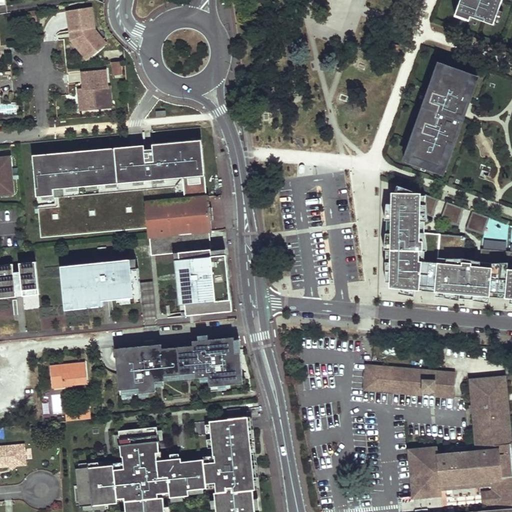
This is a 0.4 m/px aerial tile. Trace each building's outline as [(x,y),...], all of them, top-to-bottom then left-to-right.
[(460,0),(456,12),(493,26),(502,0),(460,0)] [(95,30),(91,8),(67,12),(70,31),(74,31),(75,37),(91,57),(106,44),(95,30)] [(75,37),(74,31),(70,31),(71,40),(87,60),(91,57),(75,37)] [(111,74),(120,74),(120,61),(112,61),(111,74)] [(477,76),(440,63),(435,78),(440,79),(436,90),(431,89),(426,102),(431,104),(429,109),(424,107),(417,128),(422,129),(419,137),(414,135),(409,150),(414,152),(410,163),(437,173),(442,162),(446,163),(452,148),(447,146),(449,141),(453,143),(461,121),(468,101),(464,99),(467,89),(472,91),(477,76)] [(106,70),(82,72),(84,89),(79,89),(79,95),(82,95),(84,96),(85,99),(79,100),(80,110),(102,108),(101,98),(104,98),(103,88),(108,87),(106,70)] [(435,78),(433,77),(429,88),(431,89),(436,90),(440,79),(435,78)] [(112,107),(110,86),(108,87),(103,88),(104,98),(101,98),(102,108),(112,107)] [(461,121),(463,121),(474,92),(472,91),(467,89),(464,99),(468,101),(461,121)] [(417,128),(415,127),(413,134),(414,135),(419,137),(422,129),(417,128)] [(33,155),(37,197),(54,195),(54,197),(64,196),(63,188),(183,177),(184,197),(206,195),(201,140),(33,155)] [(408,150),(404,161),(410,163),(414,152),(409,150),(408,150)] [(10,157),(0,158),(0,194),(14,193),(10,157)] [(437,173),(443,175),(447,164),(446,163),(442,162),(437,173)] [(421,192),(392,193),(391,288),(421,291),(422,286),(437,287),(436,292),(491,297),(492,292),(507,294),(507,298),(511,298),(511,251),(481,248),(479,261),(463,258),(465,236),(424,232),(420,232),(423,220),(427,221),(428,214),(434,217),(438,199),(421,192)] [(209,197),(146,202),(150,238),(211,232),(213,231),(209,197)] [(447,202),(440,219),(458,225),(464,208),(447,202)] [(490,217),(472,211),(466,228),(483,235),(490,217)] [(211,232),(150,238),(152,255),(181,253),(187,316),(196,315),(196,314),(217,312),(217,313),(233,311),(227,249),(213,251),(211,232)] [(35,262),(19,263),(21,291),(38,289),(35,262)] [(21,291),(19,263),(12,264),(15,291),(21,291)] [(12,264),(0,265),(0,292),(15,291),(12,264)] [(132,268),(70,275),(71,284),(64,285),(65,304),(103,300),(122,298),(142,296),(140,277),(133,278),(132,268)] [(65,304),(66,310),(104,306),(103,300),(65,304)] [(242,362),(239,337),(234,338),(234,337),(193,341),(193,343),(162,346),(162,344),(116,348),(118,374),(134,372),(133,359),(163,356),(165,376),(155,377),(156,381),(209,376),(209,371),(208,360),(209,360),(208,352),(235,349),(237,363),(242,362)] [(237,363),(235,349),(208,352),(209,360),(208,360),(209,371),(209,376),(210,386),(233,384),(232,379),(243,378),(247,378),(246,372),(243,373),(242,362),(237,363)] [(163,356),(133,359),(134,372),(118,374),(120,395),(157,391),(156,381),(155,377),(165,376),(163,356)] [(57,365),(58,381),(64,381),(64,385),(88,383),(86,363),(57,365)] [(423,394),(423,390),(414,389),(375,386),(370,379),(371,365),(367,365),(365,389),(423,394)] [(452,372),(371,365),(370,379),(375,386),(414,389),(421,383),(424,383),(424,380),(435,381),(435,383),(436,383),(443,392),(450,392),(452,372)] [(450,392),(443,392),(435,391),(435,395),(454,396),(456,372),(452,372),(450,392)] [(421,383),(414,389),(423,390),(435,391),(443,392),(436,383),(435,383),(435,381),(424,380),(424,383),(421,383)] [(66,408),(67,420),(97,418),(97,414),(92,414),(91,406),(66,408)] [(210,423),(212,436),(250,433),(249,419),(210,423)] [(254,511),(253,492),(255,491),(254,480),(250,433),(212,436),(214,458),(204,459),(204,461),(182,463),(181,460),(161,461),(158,428),(119,431),(122,457),(123,457),(124,464),(75,468),(79,507),(125,502),(125,511),(164,511),(163,499),(189,496),(188,491),(216,488),(217,494),(215,494),(216,511),(254,511)] [(25,444),(0,446),(0,467),(9,467),(11,465),(14,464),(16,466),(27,465),(25,444)] [(414,497),(438,495),(438,490),(418,492),(415,455),(434,453),(434,447),(409,450),(414,497)] [(435,455),(434,453),(415,455),(418,492),(438,490),(437,485),(435,455)] [(491,505),(490,492),(483,493),(484,505),(491,505)]
